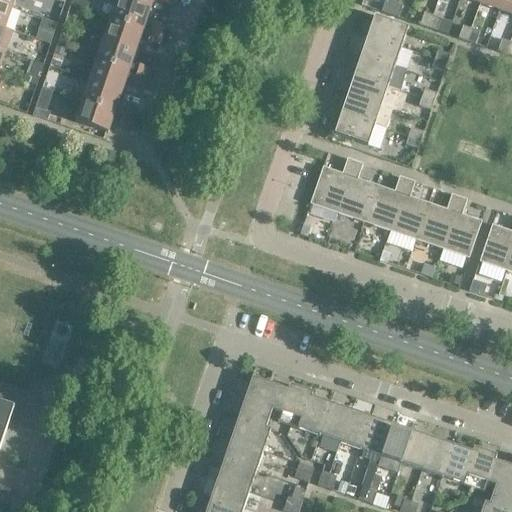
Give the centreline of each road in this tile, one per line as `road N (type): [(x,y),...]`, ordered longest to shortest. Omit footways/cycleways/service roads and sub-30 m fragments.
road 1 (residential): [(511,322),(259,239),(337,0)]
road 2 (residential): [(175,511),(227,340),(511,439)]
road 3 (residential): [(142,159),(195,0)]
